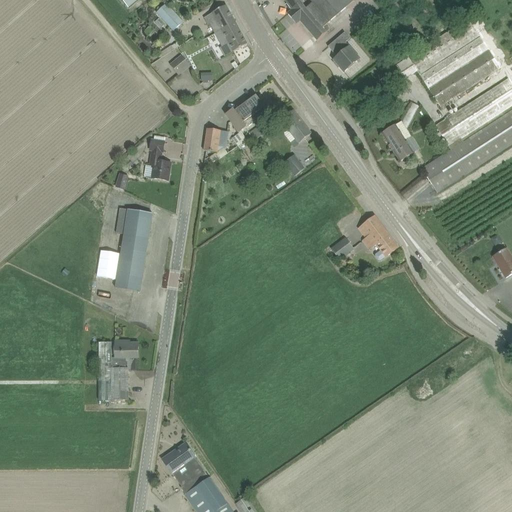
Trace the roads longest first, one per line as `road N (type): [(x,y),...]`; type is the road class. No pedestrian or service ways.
road 1 (tertiary): [(139,511),(199,113),(273,54)]
road 2 (tertiary): [(511,337),(438,271),(273,54)]
road 3 (track): [(199,113),(174,103),(86,0)]
